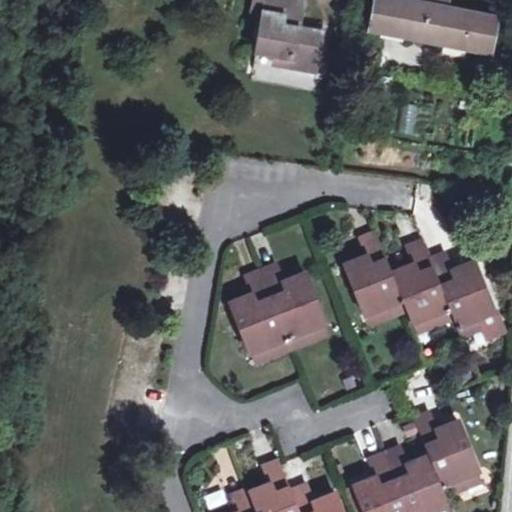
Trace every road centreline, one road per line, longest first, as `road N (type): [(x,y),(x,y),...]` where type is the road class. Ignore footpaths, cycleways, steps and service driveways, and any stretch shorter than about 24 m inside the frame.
road 1 (residential): [(182,511),(173,488),(176,453),(220,221)]
road 2 (residential): [(388,192),(306,185),(220,221)]
